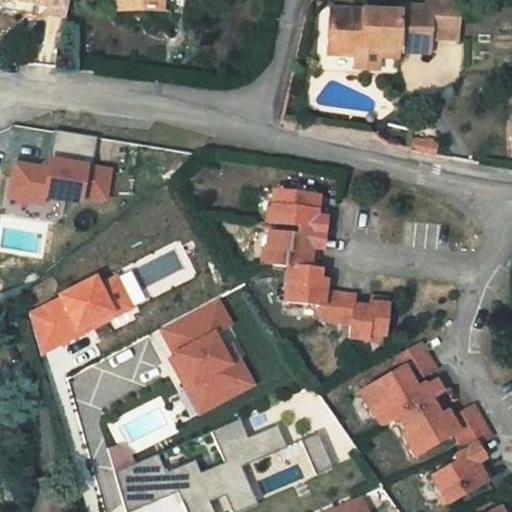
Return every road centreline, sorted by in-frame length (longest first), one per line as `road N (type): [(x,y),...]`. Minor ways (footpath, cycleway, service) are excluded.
road 1 (residential): [(239,129),(508,196)]
road 2 (residential): [(511,452),(467,363),(508,196)]
road 3 (residential): [(0,84),(239,129)]
road 4 (residential): [(290,0),(267,90),(239,129)]
